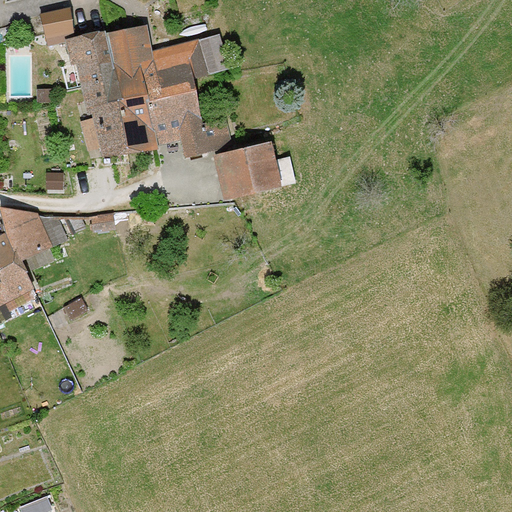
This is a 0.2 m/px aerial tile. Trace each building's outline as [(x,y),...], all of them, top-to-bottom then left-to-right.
[(101,157),(122,153),(101,33),(75,37),(71,13),(42,18),(47,47),(67,43),(70,63),(77,62),(86,113),(94,112),(101,157)] [(155,150),(154,143),(139,54),(150,52),(147,25),(101,33),(122,153),(155,150)] [(139,54),(154,143),(180,140),(183,158),(230,149),(225,119),(198,123),(192,78),(228,68),(219,34),(150,52),(139,54)] [(270,143),(212,156),(222,199),(241,195),(280,186),(279,180),(270,143)] [(47,188),(63,188),(63,172),(46,172),(47,188)] [(280,186),(241,195),(245,211),(309,196),(304,174),(279,180),(280,186)] [(0,209),(0,216),(6,233),(17,261),(66,241),(56,217),(0,209)] [(94,231),(116,229),(114,214),(92,217),(94,231)] [(0,304),(31,287),(17,261),(6,233),(0,235),(0,304)]
